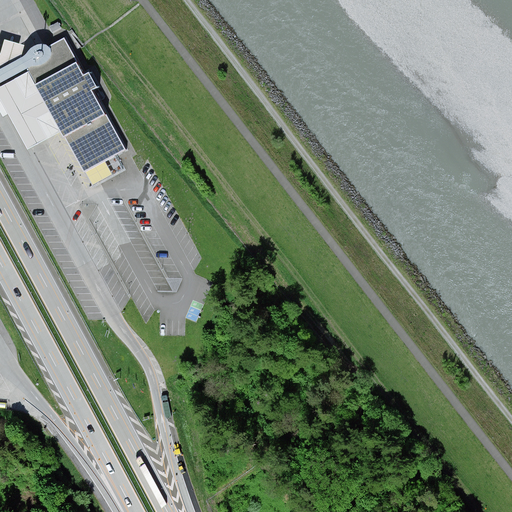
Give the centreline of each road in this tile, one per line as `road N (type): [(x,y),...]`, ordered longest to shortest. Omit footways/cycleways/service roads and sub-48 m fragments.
road 1 (track): [(142,0),(511,474)]
road 2 (track): [(188,0),(511,414)]
road 3 (motorway): [(166,511),(0,200)]
road 4 (motorway): [(0,262),(133,511)]
